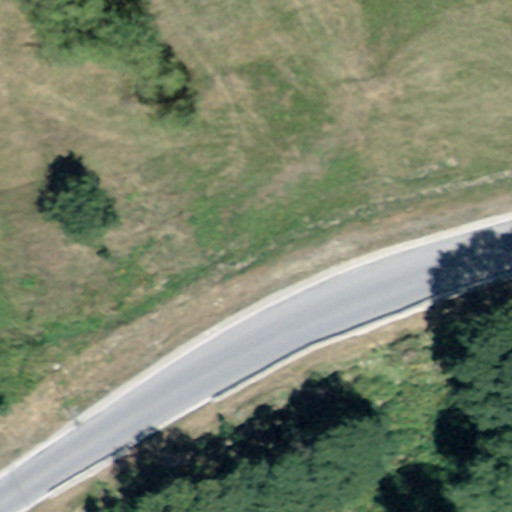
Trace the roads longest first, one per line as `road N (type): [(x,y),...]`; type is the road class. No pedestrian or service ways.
road 1 (tertiary): [(0,473),(511,41)]
road 2 (tertiary): [(0,503),(291,323),(511,246)]
